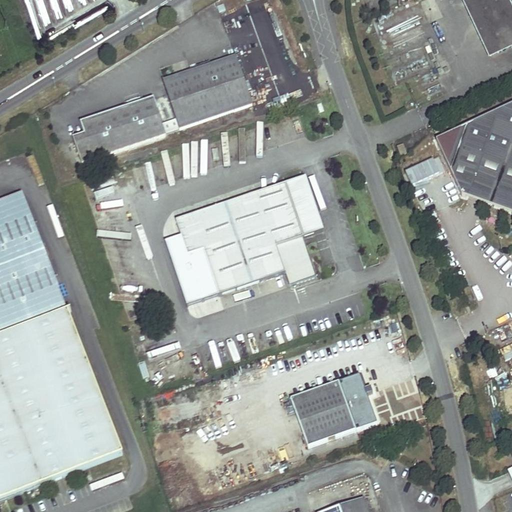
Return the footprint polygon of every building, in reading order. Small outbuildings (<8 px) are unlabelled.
[(511,0),(463,0),(490,56),(511,46),(511,0)] [(200,71),(166,83),(182,130),(253,106),(237,59),(214,67),(200,71)] [(211,61),(198,65),(200,71),(214,67),(211,61)] [(155,100),(82,124),(86,136),(74,140),(82,164),(167,136),(155,100)] [(511,106),(437,142),(463,196),(466,197),(468,193),(511,209),(511,106)] [(403,147),(397,150),(401,160),(407,157),(403,147)] [(287,186),(177,223),(189,257),(205,251),(220,297),(287,275),(290,287),(317,277),(287,186)] [(24,195),(0,204),(0,502),(123,455),(24,195)] [(177,223),(170,225),(178,251),(179,250),(183,259),(189,257),(177,223)] [(340,383),(292,400),(309,448),(357,431),(340,383)] [(369,511),(366,500),(329,511),(369,511)]
